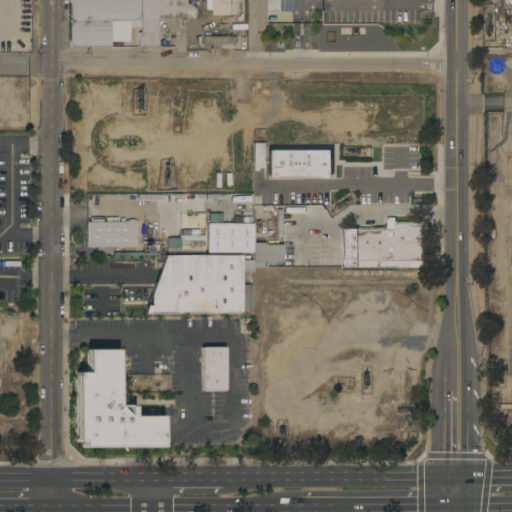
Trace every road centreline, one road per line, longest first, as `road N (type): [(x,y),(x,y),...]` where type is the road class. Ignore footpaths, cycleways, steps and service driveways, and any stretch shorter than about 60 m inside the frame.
road 1 (residential): [(52,484),(55,0)]
road 2 (tertiary): [(456,354),(459,0)]
road 3 (primary): [(455,484),(154,485)]
road 4 (primary): [(285,511),(456,509)]
road 5 (primary): [(153,511),(285,511)]
